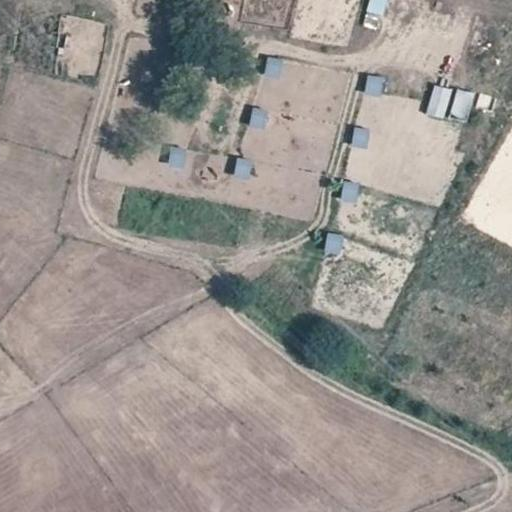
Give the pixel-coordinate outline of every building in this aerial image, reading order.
[(369,0),(366,14),(383,19),(387,0),(369,0)] [(279,81),(283,60),(267,57),(263,77),(279,81)] [(381,99),(384,80),(367,77),(364,96),(381,99)] [(466,126),(474,95),(434,85),(426,115),(466,126)] [(263,130),(268,112),(253,108),(248,126),(263,130)] [(354,128),(350,148),(367,151),(371,132),(354,128)] [(169,148),(168,167),(184,169),(186,149),(169,148)] [(247,181),(252,161),(237,158),(232,178),(247,181)] [(341,182),(339,204),(356,206),(359,184),(341,182)] [(324,253),(344,255),(346,237),(326,235),(324,253)]
